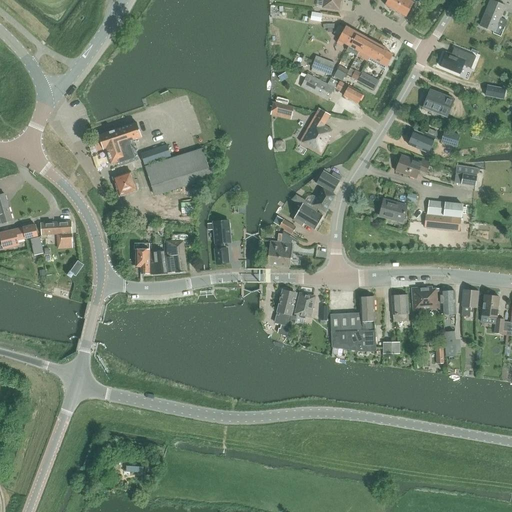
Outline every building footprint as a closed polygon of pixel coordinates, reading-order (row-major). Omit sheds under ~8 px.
[(323,0),(323,8),(339,11),(340,0),(341,1),(341,0),(323,0)] [(401,0),(387,0),(385,3),(396,10),(401,0)] [(414,3),(409,0),(401,0),(396,10),(407,16),(414,3)] [(492,1),(482,26),(495,32),(498,25),(504,28),(507,21),(500,19),(505,6),(492,1)] [(322,13),(312,11),(311,19),(321,20),(322,13)] [(338,41),(337,43),(342,46),(344,44),(349,46),(357,32),(346,26),(345,29),(341,37),(338,41)] [(359,52),(367,38),(357,32),(349,46),(359,52)] [(370,58),(378,44),(367,38),(359,52),(370,58)] [(370,58),(380,64),(388,50),(378,44),(370,58)] [(441,66),(460,74),(469,54),(462,51),(460,55),(458,54),(456,56),(446,52),(441,66)] [(312,68),(311,71),(324,76),(325,73),(331,75),(335,63),(316,56),(311,68),(312,68)] [(337,70),(333,77),(341,82),(345,75),(337,70)] [(354,71),(350,78),(357,82),(361,75),(354,71)] [(361,75),(357,82),(373,90),(378,81),(362,72),(361,75)] [(301,87),(327,101),(334,88),(327,84),(307,74),(301,87)] [(330,79),(327,84),(334,88),(335,89),(338,84),(330,79)] [(473,79),(470,88),(481,93),(485,84),(484,83),(478,81),(473,79)] [(335,89),(345,94),(343,96),(357,104),(363,94),(339,81),(338,84),(335,89)] [(488,86),(486,96),(503,99),(505,89),(488,86)] [(424,107),(447,116),(454,99),(442,94),(441,97),(430,93),(424,107)] [(273,103),(271,111),(292,116),(294,108),(273,103)] [(300,141),(319,152),(321,153),(330,137),(329,136),(332,130),(324,125),(330,115),(319,108),(300,141)] [(120,167),(139,160),(133,140),(142,137),(137,123),(100,135),(109,165),(119,162),(120,167)] [(409,144),(427,152),(428,153),(437,132),(430,128),(427,135),(415,130),(409,144)] [(444,131),(441,143),(448,145),(452,133),(444,131)] [(168,145),(145,152),(142,154),(145,165),(172,157),(168,145)] [(209,148),(146,169),(155,196),(210,178),(215,166),(209,148)] [(402,156),(396,171),(416,179),(418,172),(425,175),(429,163),(422,161),(421,164),(402,156)] [(457,164),(455,173),(463,174),(476,176),(478,167),(457,164)] [(323,188),(313,205),(325,213),(336,195),(332,193),(339,181),(324,172),(316,184),(323,188)] [(136,191),(130,173),(113,178),(119,197),(136,191)] [(463,174),(461,184),(475,186),(476,176),(463,174)] [(408,193),(406,201),(415,203),(417,195),(408,193)] [(0,224),(13,220),(5,194),(0,195),(0,224)] [(380,216),(402,221),(406,205),(383,199),(381,208),(382,208),(380,216)] [(463,204),(445,203),(429,200),(427,214),(426,213),(424,227),(459,231),(463,204)] [(305,201),(300,208),(294,218),(295,218),(293,221),(303,226),(304,224),(315,230),(323,216),(317,212),(318,209),(305,201)] [(276,224),(292,234),(296,228),(280,218),(276,224)] [(71,221),(41,223),(42,235),(61,233),(62,242),(73,241),(71,221)] [(215,250),(216,264),(228,263),(227,249),(224,249),(223,243),(230,242),(228,221),(213,223),(215,244),(218,243),(218,249),(215,250)] [(35,225),(23,228),(26,239),(32,237),(33,237),(37,236),(35,225)] [(23,228),(0,232),(0,233),(4,249),(19,246),(18,241),(26,239),(23,228)] [(33,239),(31,239),(34,255),(43,253),(40,237),(37,238),(37,236),(33,237),(33,239)] [(286,240),(282,240),(279,267),(290,268),(293,244),(286,243),(286,240)] [(282,243),(270,241),(267,265),(279,267),(282,243)] [(168,274),(187,272),(183,242),(167,242),(167,256),(166,256),(168,273),(168,274)] [(141,267),(141,274),(149,274),(149,250),(136,250),(135,267),(141,267)] [(166,256),(165,256),(165,251),(150,253),(151,274),(156,274),(168,273),(166,256)] [(71,272),(68,276),(72,278),(74,275),(77,277),(85,266),(79,261),(71,272)] [(415,310),(440,309),(439,289),(433,290),(433,288),(413,289),(415,310)] [(479,291),(463,290),(462,307),(461,316),(470,317),(471,308),(477,308),(479,291)] [(276,316),(275,323),(281,324),(287,326),(290,314),(291,314),(295,294),(283,291),(283,293),(281,293),(279,301),(281,301),(279,312),(281,313),(280,317),(276,316)] [(442,315),(457,315),(456,291),(441,292),(442,315)] [(300,293),(295,315),(296,315),(311,318),(316,297),(300,293)] [(408,314),(409,314),(408,295),(406,295),(405,294),(402,294),(400,295),(395,295),(392,298),(393,315),(394,315),(394,321),(408,321),(408,314)] [(484,296),(482,315),(488,316),(488,323),(495,324),(494,333),(502,334),(502,332),(503,322),(503,319),(496,318),(496,316),(498,298),(484,296)] [(360,313),(330,315),(332,347),(345,349),(361,352),(376,351),(374,320),(375,320),(374,298),(366,298),(365,297),(363,297),(362,298),(360,298),(360,313)] [(279,328),(277,333),(286,335),(289,326),(287,326),(281,324),(280,328),(279,328)] [(456,356),(454,331),(444,332),(446,356),(456,356)] [(384,354),(400,354),(400,343),(384,343),(384,354)] [(443,346),(436,347),(436,364),(444,364),(443,346)]
